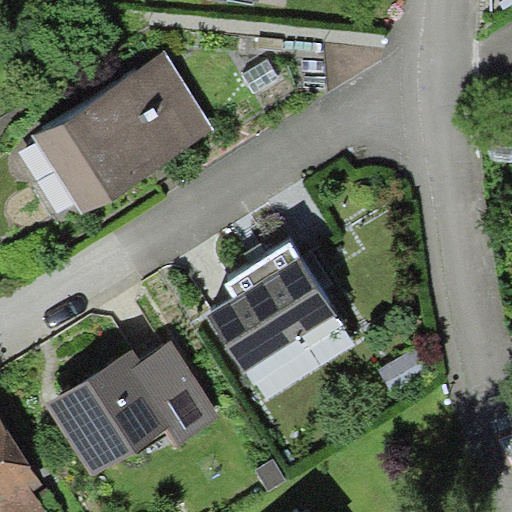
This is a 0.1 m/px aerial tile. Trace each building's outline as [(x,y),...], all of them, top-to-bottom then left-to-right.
[(161,49),(30,134),(82,213),(212,127),(161,49)] [(343,307),(306,250),(210,311),(247,368),(343,307)] [(161,341),(54,402),(102,486),(210,425),(161,341)] [(12,407),(0,413),(0,511),(46,511),(38,497),(58,486),(12,407)] [(286,511),(305,511),(298,503),(286,511)]
